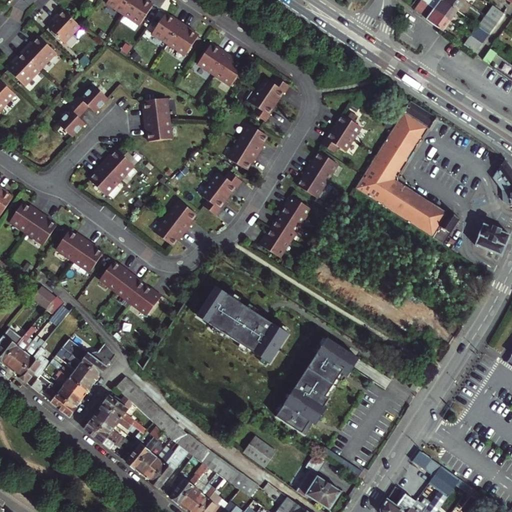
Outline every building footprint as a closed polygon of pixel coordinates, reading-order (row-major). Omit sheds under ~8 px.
[(110,0),(110,1),(125,12),(133,0),(110,0)] [(133,0),(125,12),(127,13),(122,19),(138,29),(142,23),(142,24),(155,6),(149,1),(146,0),(133,0)] [(449,20),(421,0),(414,11),(442,31),(449,20)] [(442,0),(421,0),(449,20),(457,11),(442,0)] [(464,0),(442,0),(457,11),(464,0)] [(494,6),(487,16),(496,23),(503,14),(494,6)] [(65,41),(81,25),(62,7),(56,12),(59,15),(54,20),(48,26),(65,41)] [(154,31),(171,43),(185,22),(178,18),(177,20),(173,17),(167,13),(154,31)] [(185,22),(171,43),(188,55),(200,36),(194,32),(190,30),(192,27),(185,22)] [(472,37),(482,45),(490,35),(479,27),(472,37)] [(27,43),(21,50),(39,67),(56,50),(40,35),(33,42),(30,46),(27,43)] [(472,37),(465,47),(475,55),(482,45),(472,37)] [(218,48),(213,45),(200,63),(216,74),(230,53),(224,49),(222,51),(218,48)] [(482,59),(488,64),(496,53),(490,49),(482,59)] [(23,84),(39,67),(21,50),(15,56),(18,58),(14,62),(8,68),(23,84)] [(230,53),(216,74),(234,86),(246,67),(239,63),(236,60),(237,58),(230,53)] [(275,82),(268,77),(260,89),(252,102),(258,106),(254,112),(268,121),(272,115),(270,114),(286,91),(287,92),(292,86),(279,77),(275,82)] [(0,109),(15,94),(0,78),(0,109)] [(81,117),(92,106),(98,112),(111,98),(95,84),(83,98),(80,95),(69,106),(72,109),(59,123),(74,136),(87,123),(81,117)] [(147,130),(149,130),(150,141),(173,138),(168,98),(145,100),(146,111),(144,111),(146,121),(147,130)] [(355,189),(444,246),(449,237),(460,220),(455,217),(449,212),(448,214),(446,218),(392,184),(391,180),(424,126),(428,128),(430,129),(435,121),(437,118),(410,101),(355,189)] [(336,152),(340,146),(346,151),(362,126),(356,121),(360,116),(352,111),(348,117),(344,113),(328,138),(326,137),(322,143),(336,152)] [(266,145),(264,144),(269,135),(250,123),(229,157),(248,169),(253,160),(256,162),(266,145)] [(392,184),(446,218),(448,214),(440,209),(428,201),(416,194),(403,185),(395,181),(401,172),(407,162),(415,149),(423,136),(428,128),(424,126),(391,180),(392,184)] [(135,165),(118,149),(111,157),(109,155),(96,169),(98,171),(91,179),(108,194),(135,165)] [(302,175),(304,176),(299,185),(317,197),(339,163),(320,151),(315,160),(313,159),(302,175)] [(511,169),(504,160),(504,161),(503,163),(492,179),(501,190),(503,202),(507,205),(511,204),(511,169)] [(227,177),(220,171),(211,183),(202,195),(209,200),(205,205),(217,215),(222,209),(220,208),(238,186),(239,187),(244,181),(231,171),(227,177)] [(0,181),(0,213),(1,214),(13,195),(9,192),(4,189),(6,186),(0,181)] [(265,236),(260,244),(280,258),(312,208),(291,195),(286,202),(288,204),(277,222),(267,237),(265,236)] [(180,200),(168,216),(156,232),(173,245),(180,237),(181,239),(193,224),(191,222),(198,214),(180,200)] [(10,221),(27,232),(44,244),(57,225),(48,219),(49,217),(33,206),(32,208),(23,202),(10,221)] [(501,256),(510,236),(494,229),(484,225),(475,246),(501,256)] [(56,248),(73,260),(90,272),(103,253),(94,246),(95,244),(80,234),(79,236),(69,229),(56,248)] [(102,278),(147,313),(161,293),(156,289),(154,291),(138,278),(139,276),(124,265),(123,267),(115,261),(102,278)] [(41,287),(33,298),(47,309),(55,299),(41,287)] [(210,325),(271,364),(290,335),(216,288),(199,314),(211,322),(210,325)] [(161,293),(147,313),(149,314),(163,295),(161,293)] [(54,315),(58,310),(64,303),(64,302),(57,297),(55,299),(47,309),(54,315)] [(45,330),(51,335),(72,310),(64,303),(58,310),(60,312),(45,330)] [(3,364),(10,370),(30,345),(27,342),(36,330),(32,327),(23,339),(3,364)] [(9,328),(0,339),(0,361),(3,364),(23,339),(9,328)] [(39,377),(43,372),(45,369),(50,364),(53,359),(44,352),(49,346),(47,345),(50,340),(48,338),(45,342),(39,349),(18,376),(27,383),(34,373),(39,377)] [(30,345),(10,370),(18,376),(39,349),(45,342),(41,339),(37,345),(33,342),(30,345)] [(328,339),(277,418),(303,434),(311,422),(314,424),(330,400),(327,397),(342,374),(346,376),(357,358),(328,339)] [(62,348),(99,376),(100,376),(107,367),(106,366),(110,361),(97,352),(96,351),(88,354),(69,340),(62,348)] [(110,361),(115,354),(103,344),(97,352),(110,361)] [(76,371),(94,384),(99,376),(62,348),(59,352),(79,367),(76,371)] [(58,370),(88,391),(94,384),(76,371),(73,375),(53,359),(50,364),(58,370)] [(64,387),(82,399),(88,391),(58,370),(52,378),(64,387)] [(43,372),(39,377),(38,379),(43,383),(48,375),(43,372)] [(134,384),(126,377),(116,387),(120,391),(134,384)] [(47,385),(43,383),(38,379),(31,386),(40,394),(43,390),(55,399),(52,403),(70,417),(77,408),(76,407),(47,385)] [(76,407),(82,399),(64,387),(63,388),(51,380),(47,385),(76,407)] [(410,389),(415,392),(420,384),(415,381),(410,389)] [(134,384),(120,391),(125,396),(138,389),(134,384)] [(138,389),(125,396),(130,400),(143,393),(138,389)] [(43,390),(40,394),(52,403),(55,399),(43,390)] [(143,393),(130,400),(135,405),(148,398),(143,393)] [(112,398),(110,396),(103,405),(133,427),(136,423),(124,414),(132,403),(125,396),(122,400),(114,395),(112,398)] [(148,398),(135,405),(140,409),(153,403),(148,398)] [(140,409),(144,414),(158,407),(153,403),(140,409)] [(384,404),(359,444),(372,452),(397,412),(384,404)] [(131,431),(133,427),(103,405),(97,413),(116,426),(119,422),(131,431)] [(158,407),(144,414),(149,418),(163,412),(158,407)] [(163,412),(149,418),(154,423),(168,416),(163,412)] [(116,426),(97,413),(92,420),(122,442),(125,438),(113,430),(116,426)] [(168,416),(154,423),(159,428),(172,421),(168,416)] [(122,442),(92,420),(85,430),(110,449),(114,444),(122,449),(125,445),(122,442)] [(172,421),(159,428),(163,432),(177,425),(172,421)] [(177,425),(163,432),(168,437),(182,430),(177,425)] [(182,430),(168,437),(173,442),(187,435),(182,430)] [(180,446),(194,439),(188,434),(187,435),(173,442),(179,445),(180,446)] [(138,440),(130,450),(134,453),(127,463),(135,470),(136,469),(159,440),(155,437),(145,448),(141,445),(142,443),(138,440)] [(244,453),(265,468),(276,452),(255,437),(244,453)] [(199,442),(194,439),(180,446),(188,452),(199,442)] [(163,443),(159,440),(136,469),(143,475),(157,457),(165,448),(161,446),(163,443)] [(205,447),(199,442),(188,452),(193,456),(205,447)] [(179,445),(171,455),(150,481),(159,489),(188,452),(180,446),(179,445)] [(210,451),(205,447),(193,456),(197,459),(199,460),(210,451)] [(362,471),(324,447),(320,453),(358,477),(362,471)] [(215,455),(210,451),(199,460),(203,464),(204,464),(215,455)] [(407,511),(436,511),(438,511),(457,485),(461,480),(427,456),(420,451),(412,461),(434,477),(428,484),(439,492),(431,502),(426,499),(422,504),(416,500),(416,501),(407,511)] [(161,460),(157,457),(143,475),(150,481),(171,455),(168,452),(161,460)] [(309,457),(303,467),(308,470),(314,474),(322,461),(311,454),(309,457)] [(221,459),(215,455),(204,464),(208,467),(209,468),(221,459)] [(226,463),(221,459),(209,468),(215,472),(226,463)] [(220,476),(231,467),(226,463),(215,472),(216,473),(220,476)] [(179,504),(200,477),(208,467),(204,464),(203,464),(196,474),(197,474),(189,484),(178,476),(165,493),(179,505),(179,504)] [(237,471),(231,467),(220,476),(224,479),(226,480),(237,471)] [(308,470),(295,490),(304,496),(305,495),(329,510),(341,492),(314,474),(308,470)] [(242,474),(237,471),(226,480),(229,482),(231,484),(242,474)] [(248,479),(242,474),(231,484),(233,485),(236,488),(248,479)] [(189,511),(198,511),(224,479),(220,476),(217,481),(213,478),(201,493),(187,510),(189,511)] [(187,510),(201,493),(197,489),(204,480),(200,477),(179,504),(187,510)] [(226,480),(224,479),(198,511),(221,511),(228,503),(222,499),(217,506),(213,503),(224,489),(229,482),(226,480)] [(241,492),(253,482),(248,479),(236,488),(239,490),(241,492)] [(461,480),(457,485),(467,492),(471,487),(461,480)] [(229,482),(224,489),(228,492),(233,485),(231,484),(229,482)] [(251,499),(259,487),(253,482),(241,492),(251,499)] [(402,491),(395,486),(387,499),(394,504),(402,491)] [(471,487),(467,492),(477,499),(481,494),(471,487)] [(402,491),(394,504),(387,499),(381,509),(381,511),(407,511),(416,501),(402,491)] [(307,511),(292,500),(284,495),(272,511),(307,511)] [(228,503),(221,511),(243,511),(230,501),(228,503)] [(254,501),(246,510),(244,511),(251,511),(258,504),(254,501)] [(491,501),(487,506),(494,511),(496,511),(500,507),(491,501)]
